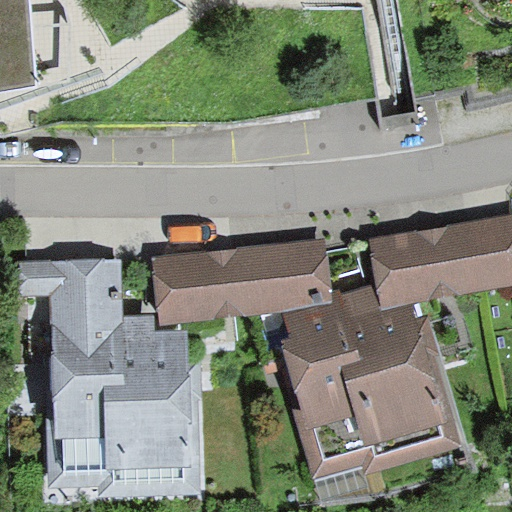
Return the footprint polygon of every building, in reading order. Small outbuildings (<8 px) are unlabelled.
[(0,0),(0,102),(68,82),(56,0),(0,0)] [(511,226),(511,223),(381,244),(390,298),(511,278),(511,226)] [(324,243),(158,263),(164,311),(330,290),(324,243)] [(124,458),(118,320),(115,262),(26,267),(32,392),(58,391),(62,461),(124,458)] [(380,289),(343,301),(394,458),(397,468),(459,448),(411,301),(386,309),(380,289)] [(394,458),(343,301),(340,291),(267,315),(322,481),(394,458)] [(156,318),(118,320),(124,458),(125,469),(194,466),(187,334),(157,335),(156,318)]
